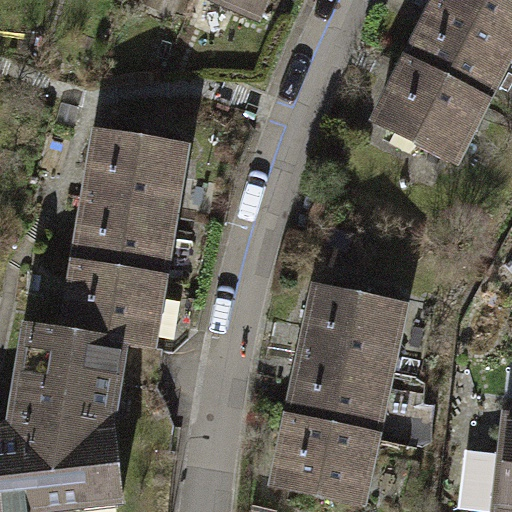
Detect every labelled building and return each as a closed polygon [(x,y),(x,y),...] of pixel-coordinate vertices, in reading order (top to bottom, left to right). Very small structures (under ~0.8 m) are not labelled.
[(263,0),(221,0),(257,16),(263,0)] [(511,0),(437,0),(435,4),(511,42),(511,39),(511,0)] [(435,4),(407,61),(482,99),(511,42),(435,4)] [(454,156),(482,99),(407,61),(378,119),(454,156)] [(96,132),(85,201),(171,215),(182,145),(96,132)] [(85,201),(75,265),(161,278),(171,215),(85,201)] [(150,346),(161,278),(75,265),(65,332),(123,341),(150,346)] [(319,288),(304,356),(385,373),(400,306),(319,288)] [(110,415),(123,341),(65,332),(24,326),(8,429),(0,429),(0,511),(37,511),(38,510),(121,501),(110,415)] [(371,439),(385,373),(304,356),(290,421),(371,439)] [(496,511),(511,511),(511,416),(507,415),(496,511)] [(357,504),(371,439),(290,421),(276,487),(357,504)]
